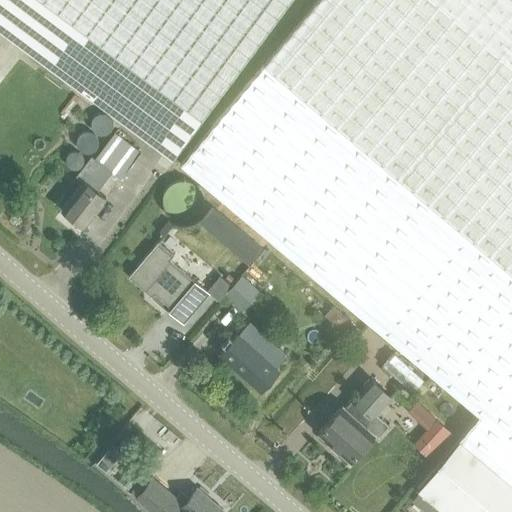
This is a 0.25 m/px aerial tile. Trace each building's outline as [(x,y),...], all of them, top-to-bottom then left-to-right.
[(0,0),(0,30),(171,158),(288,0),(0,0)] [(511,511),(511,0),(317,0),(180,163),(479,414),(417,488),(445,511),(511,511)] [(62,114),(60,116),(64,119),(79,98),(74,94),(59,113),(62,114)] [(90,121),(90,124),(90,125),(91,128),(92,130),(94,131),(96,133),(98,134),(99,134),(102,134),(103,134),(105,134),(106,133),(107,133),(108,132),(109,131),(110,130),(111,129),(111,127),(112,124),(112,121),(112,120),(111,118),(110,117),(110,116),(109,115),(108,114),(107,113),(102,112),(100,112),(97,113),(96,113),(93,115),(92,116),(91,117),(91,119),(90,121)] [(76,139),(76,141),(76,143),(76,145),(77,146),(77,147),(78,149),(80,150),(81,151),(82,152),(85,153),(89,153),(92,152),(93,151),(94,150),(95,149),(96,148),(97,147),(97,145),(98,144),(98,139),(98,138),(97,137),(96,135),(96,134),(95,133),(94,132),(92,131),(89,130),(84,130),(81,131),(80,133),(79,133),(78,135),(77,136),(76,139)] [(119,179),(140,152),(114,132),(95,159),(91,156),(76,175),(83,181),(61,209),(83,226),(105,197),(97,190),(111,172),(119,179)] [(213,208),(202,220),(226,240),(237,227),(213,208)] [(251,239),(240,251),(251,260),(261,248),(251,239)] [(158,241),(128,276),(143,289),(146,286),(170,306),(167,309),(183,322),(209,292),(206,290),(169,258),(173,254),(158,241)] [(226,289),(222,294),(224,295),(239,308),(256,289),(239,274),(230,284),(226,289)] [(219,275),(206,290),(209,292),(219,301),(224,295),(222,294),(226,289),(230,284),(219,275)] [(238,332),(220,353),(261,389),(278,371),(274,368),(276,366),(286,354),(249,320),(238,332)] [(384,362),(413,388),(424,376),(394,350),(384,362)] [(378,436),(388,425),(375,414),(391,396),(370,378),(344,406),(343,404),(318,432),(349,460),(374,433),(378,436)] [(419,398),(409,408),(430,429),(440,418),(419,398)] [(111,445),(95,464),(104,472),(120,453),(111,445)] [(146,473),(131,492),(136,496),(135,497),(153,511),(161,511),(171,501),(179,507),(188,497),(180,490),(175,496),(152,477),(152,478),(146,473)] [(179,507),(174,511),(220,511),(223,509),(197,487),(188,497),(179,507)]
